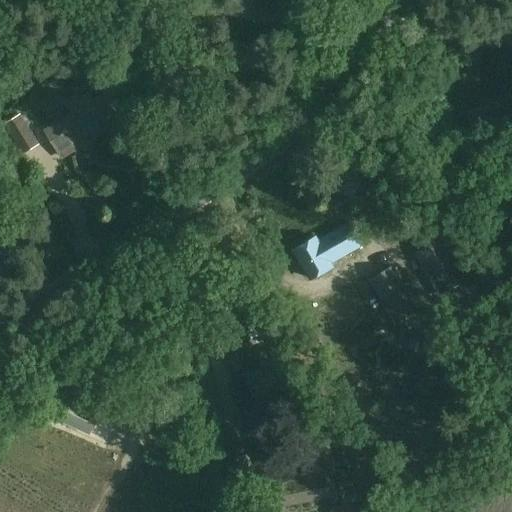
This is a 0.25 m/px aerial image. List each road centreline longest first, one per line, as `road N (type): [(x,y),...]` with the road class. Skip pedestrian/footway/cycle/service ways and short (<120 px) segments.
road 1 (tertiary): [(0,326),(290,137),(373,41)]
road 2 (unclassified): [(128,0),(337,25),(373,41)]
road 3 (track): [(392,17),(456,33),(511,33)]
